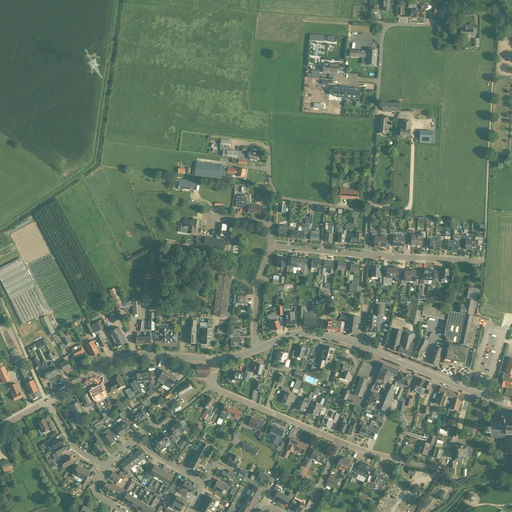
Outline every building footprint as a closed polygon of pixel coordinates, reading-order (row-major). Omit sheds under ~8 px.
[(476,34),(476,28),(473,28),(473,25),(465,26),(465,32),(465,34),(472,34),(476,34)] [(350,49),(349,56),(366,58),(366,65),(376,66),(377,49),(367,48),(367,51),(350,49)] [(329,67),(324,66),(323,66),(323,72),(337,73),(337,70),(343,71),(344,64),(337,63),(337,66),(329,65),(329,67)] [(341,86),(341,88),(333,87),(332,95),(337,95),(337,97),(344,98),(345,88),(345,87),(341,86)] [(345,88),(344,98),(348,98),(348,97),(355,97),(355,98),(359,99),(360,89),(345,88)] [(400,112),(400,103),(382,102),(382,111),(400,112)] [(387,134),(389,118),(378,117),(377,133),(387,134)] [(409,136),(409,129),(410,120),(400,120),(400,136),(409,136)] [(431,144),(432,131),(420,130),(419,143),(431,144)] [(230,141),(221,140),(219,150),(221,152),(222,152),(222,153),(222,154),(222,156),(226,156),(226,158),(232,158),(240,160),(240,159),(241,153),(241,151),(238,151),(237,157),(238,152),(229,151),(229,148),(228,147),(229,145),(230,146),(230,141)] [(257,160),(258,153),(250,152),(249,159),(257,160)] [(238,169),(228,167),(225,166),(225,165),(196,162),(194,176),(223,180),(224,173),(237,175),(237,176),(244,177),(245,170),(238,169)] [(178,188),(190,190),(192,178),(180,177),(178,188)] [(358,198),(358,190),(346,189),(340,188),(340,198),(345,199),(345,198),(358,198)] [(235,206),(238,207),(245,208),(245,207),(248,207),(247,213),(253,213),(259,214),(260,206),(248,205),(248,202),(246,202),(246,196),(236,195),(235,206)] [(284,213),(285,201),(277,201),(276,211),(279,211),(279,212),(284,213)] [(298,231),(297,238),(306,239),(307,230),(308,219),(305,219),(305,223),(302,223),(301,232),(298,231)] [(195,228),(196,221),(184,220),(184,227),(189,227),(189,233),(193,234),(194,228),(195,228)] [(324,241),(331,242),(332,234),(333,222),(328,221),(327,222),(323,222),(323,228),(326,229),(324,241)] [(195,247),(203,248),(223,251),(224,240),(226,224),(220,223),(218,235),(216,235),(216,239),(204,237),(204,243),(196,242),(195,247)] [(285,237),(286,231),(288,231),(288,226),(278,225),(277,230),(279,231),(278,237),(285,237)] [(288,237),(291,237),(291,238),(292,238),(292,239),(296,239),(296,238),(297,238),(298,231),(294,231),(295,227),(289,227),(288,237)] [(318,240),(319,235),(319,231),(319,228),(313,227),(313,230),(307,230),(306,239),(310,240),(318,240)] [(337,233),(338,234),(337,242),(344,243),(344,238),(345,238),(346,230),(342,230),(342,229),(337,228),(337,233)] [(411,237),(410,245),(411,245),(412,246),(414,246),(415,246),(415,245),(416,245),(417,235),(413,235),(414,231),(408,231),(408,237),(411,237)] [(422,245),(422,238),(425,238),(425,232),(420,231),(420,235),(417,235),(416,245),(417,245),(417,246),(418,246),(420,247),(421,246),(421,245),(422,245)] [(393,238),(392,246),(393,246),(394,247),(396,247),(397,247),(397,246),(398,246),(398,236),(395,236),(395,232),(390,232),(390,238),(393,238)] [(404,246),(404,239),(407,239),(407,233),(402,232),(402,236),(398,236),(398,246),(399,246),(399,247),(400,247),(402,248),(403,247),(403,246),(404,246)] [(350,238),(350,243),(360,245),(361,239),(361,233),(356,233),(356,239),(350,238)] [(371,238),(374,239),(374,247),(379,247),(380,237),(377,237),(377,233),(372,233),(371,238)] [(383,233),(383,237),(380,237),(379,247),(385,247),(386,239),(389,240),(389,234),(383,233)] [(426,244),(429,244),(429,250),(434,250),(435,240),(432,240),(432,236),(427,235),(426,244)] [(461,246),(462,237),(458,237),(458,236),(453,235),(453,241),(452,251),(458,251),(458,245),(461,246)] [(438,236),(438,240),(435,240),(434,250),(440,250),(440,244),(443,245),(444,236),(438,236)] [(444,245),(447,245),(447,251),(452,251),(453,241),(450,241),(450,237),(445,236),(444,245)] [(462,242),(465,242),(465,250),(470,250),(471,240),(468,240),(468,236),(462,236),(462,242)] [(481,244),(482,237),(475,237),(475,240),(471,240),(470,250),(477,250),(477,244),(481,244)] [(285,258),(278,257),(277,263),(277,267),(284,268),(284,263),(285,263),(285,258)] [(297,267),(298,259),(291,258),(288,257),(287,271),(292,272),(293,267),(297,268),(297,267)] [(0,268),(0,279),(10,299),(10,300),(22,324),(49,311),(36,285),(34,286),(20,258),(0,268)] [(305,259),(298,259),(297,267),(301,268),(301,272),(303,272),(303,276),(306,277),(308,259),(305,259)] [(312,260),(311,267),(311,270),(314,270),(314,271),(317,271),(316,280),(316,281),(319,282),(319,281),(321,269),(317,268),(318,268),(318,261),(312,260)] [(324,268),(329,268),(329,273),(332,273),(333,269),(332,269),(333,262),(324,261),(324,268)] [(337,269),(341,270),(341,276),(347,277),(348,271),(344,271),(345,263),(337,263),(337,269)] [(358,272),(358,265),(351,264),(350,271),(354,271),(354,275),(357,276),(357,272),(358,272)] [(381,283),(382,271),(378,271),(379,267),(372,267),(371,277),(378,277),(377,282),(381,283)] [(386,268),(386,275),(383,275),(383,282),(392,282),(392,278),(392,268),(391,268),(391,267),(388,267),(387,267),(387,268),(386,268)] [(397,276),(398,268),(397,268),(396,267),(394,267),(393,267),(393,268),(392,268),(392,278),(395,278),(395,282),(400,282),(400,276),(397,276)] [(425,284),(425,280),(428,280),(429,270),(428,270),(428,269),(427,268),(425,268),(424,269),(424,270),(423,270),(423,274),(420,274),(419,283),(425,284)] [(448,279),(448,269),(442,268),(442,274),(439,274),(438,281),(443,282),(444,279),(448,279)] [(405,270),(405,271),(404,271),(404,278),(401,278),(401,284),(406,284),(406,281),(409,281),(410,271),(409,271),(409,270),(408,270),(406,269),(405,270)] [(429,270),(428,280),(431,280),(431,284),(436,285),(437,275),(434,275),(434,270),(433,270),(433,269),(432,269),(430,269),(429,269),(429,270)] [(411,270),(411,271),(410,271),(409,281),(413,281),(413,285),(418,285),(418,279),(415,279),(416,271),(415,271),(414,270),(412,270),(411,270)] [(230,318),(231,313),(227,312),(231,276),(218,274),(213,315),(226,317),(230,318)] [(468,290),(467,299),(466,299),(465,305),(461,304),(459,313),(472,315),(473,309),(472,309),(472,307),(476,308),(480,289),(469,287),(468,290)] [(141,301),(139,301),(139,298),(132,299),(132,300),(122,303),(114,288),(107,291),(116,310),(122,307),(123,310),(130,308),(130,306),(132,305),(133,315),(142,314),(141,301)] [(246,304),(246,295),(236,294),(236,303),(246,304)] [(419,324),(423,301),(412,299),(412,302),(411,302),(411,304),(409,304),(407,316),(409,316),(409,319),(413,320),(412,323),(419,324)] [(482,319),(482,317),(472,315),(459,313),(456,312),(431,307),(433,300),(425,299),(424,305),(422,315),(447,320),(444,335),(448,340),(446,350),(444,358),(443,363),(464,368),(465,363),(469,346),(473,347),(478,318),(482,319)] [(371,315),(367,314),(367,326),(365,326),(365,331),(366,331),(366,332),(368,332),(368,333),(369,334),(372,334),(373,333),(375,333),(375,332),(377,332),(377,327),(376,327),(377,323),(381,323),(382,316),(381,316),(382,305),(375,304),(374,312),(372,312),(371,312),(371,313),(371,315)] [(303,328),(315,328),(316,314),(313,313),(313,311),(310,310),(310,313),(304,313),(303,313),(303,307),(298,307),(298,318),(304,318),(303,328)] [(113,323),(121,319),(116,311),(108,315),(113,323)] [(289,312),(285,312),(285,317),(287,317),(287,321),(286,321),(286,328),(295,327),(294,320),(292,320),(292,317),(294,316),(294,311),(289,312)] [(270,314),(267,316),(269,323),(271,327),(272,327),(274,331),(280,328),(278,320),(276,315),(275,313),(270,314)] [(359,317),(348,316),(348,315),(340,314),(339,319),(345,319),(345,320),(347,321),(346,332),(356,334),(359,317)] [(51,334),(54,340),(52,342),(54,346),(55,346),(56,348),(60,346),(59,345),(59,344),(63,342),(57,331),(55,332),(47,315),(40,319),(48,336),(51,334)] [(231,346),(241,346),(241,338),(239,338),(239,332),(236,332),(236,329),(240,329),(240,323),(236,323),(236,317),(233,317),(233,315),(232,323),(231,324),(230,333),(233,334),(233,339),(231,339),(231,346)] [(211,344),(212,329),(213,319),(208,319),(207,321),(207,322),(200,322),(200,328),(202,328),(201,344),(211,344)] [(196,328),(196,326),(198,326),(198,320),(189,320),(189,327),(187,327),(186,343),(195,343),(196,328)] [(342,332),(344,322),(338,321),(331,320),(331,322),(325,321),(324,329),(330,330),(330,329),(336,330),(336,331),(342,332)] [(94,332),(89,322),(84,325),(89,335),(94,332)] [(98,322),(90,326),(94,332),(94,333),(95,333),(98,331),(99,331),(101,330),(98,322)] [(226,327),(218,326),(217,333),(226,334),(226,327)] [(114,330),(117,336),(119,341),(120,341),(122,344),(127,342),(119,327),(114,330)] [(159,331),(159,340),(163,341),(172,342),(172,341),(176,341),(177,332),(173,332),(173,331),(169,331),(169,328),(160,328),(160,331),(159,331)] [(393,329),(391,337),(388,348),(398,350),(398,352),(410,355),(411,349),(412,349),(415,334),(393,329)] [(117,336),(114,330),(109,332),(117,347),(122,344),(120,341),(119,341),(117,336)] [(143,344),(143,336),(139,336),(138,333),(135,333),(135,338),(136,338),(136,344),(143,344)] [(151,338),(151,333),(148,333),(148,336),(143,336),(143,344),(151,344),(151,338)] [(100,334),(96,336),(102,347),(106,345),(100,334)] [(416,348),(417,349),(414,357),(420,359),(423,351),(425,352),(429,341),(420,337),(416,348)] [(44,339),(37,343),(39,348),(46,344),(44,339)] [(308,359),(311,343),(300,340),(296,356),(308,359)] [(91,356),(99,353),(93,341),(85,345),(91,356)] [(82,347),(81,344),(71,349),(73,351),(71,352),(74,357),(80,354),(85,352),(84,350),(82,347)] [(437,366),(443,349),(434,345),(428,362),(437,366)] [(330,362),(334,349),(325,346),(321,359),(319,358),(317,367),(322,368),(324,360),(330,362)] [(276,361),(282,362),(281,365),(288,367),(289,360),(286,359),(287,353),(278,351),(276,361)] [(71,367),(68,362),(70,360),(67,355),(63,358),(65,361),(60,364),(64,371),(71,367)] [(506,386),(511,387),(511,357),(509,357),(504,372),(508,373),(508,374),(504,373),(503,375),(500,385),(505,387),(505,386),(506,386)] [(35,368),(40,366),(37,358),(32,361),(35,368)] [(22,366),(21,363),(20,360),(13,363),(15,366),(17,368),(16,368),(21,380),(27,377),(22,366)] [(4,366),(3,367),(1,362),(0,362),(0,376),(3,383),(10,380),(4,366)] [(50,363),(53,368),(50,370),(48,366),(53,377),(59,373),(56,367),(54,363),(53,363),(53,362),(50,363)] [(264,377),(265,371),(262,371),(264,365),(256,363),(255,365),(254,365),(254,367),(255,367),(253,373),(260,374),(259,376),(264,377)] [(394,393),(395,393),(395,394),(393,393),(394,389),(397,382),(399,376),(396,375),(399,370),(383,363),(377,378),(372,391),(371,391),(365,407),(363,412),(383,419),(386,412),(388,413),(388,412),(387,411),(394,393)] [(355,369),(344,365),(339,377),(350,381),(355,369)] [(47,380),(53,377),(48,366),(44,368),(42,370),(44,373),(43,374),(47,380)] [(201,377),(201,366),(193,366),(193,374),(193,375),(197,375),(197,377),(201,377)] [(201,366),(201,377),(207,377),(207,374),(209,374),(210,366),(201,366)] [(304,372),(296,369),(293,376),(301,379),(304,372)] [(157,381),(163,385),(170,374),(163,370),(159,377),(157,381)] [(229,378),(238,381),(239,379),(241,380),(242,380),(244,372),(240,371),(240,373),(232,371),(231,373),(230,374),(230,375),(230,376),(229,378)] [(397,382),(394,389),(393,393),(395,394),(396,394),(395,396),(400,397),(402,392),(397,390),(399,387),(401,388),(402,386),(402,384),(406,374),(404,373),(404,372),(402,371),(401,372),(399,376),(397,382)] [(140,372),(140,373),(136,374),(137,380),(135,380),(140,389),(135,394),(136,396),(142,393),(142,389),(141,381),(144,380),(143,373),(142,372),(140,372)] [(170,388),(172,384),(176,377),(170,374),(163,385),(170,388)] [(408,375),(406,374),(402,384),(402,386),(402,387),(403,386),(404,386),(404,385),(408,386),(412,376),(411,376),(411,375),(409,374),(408,375)] [(123,382),(123,381),(122,379),(121,379),(119,376),(112,380),(114,383),(112,384),(112,383),(107,386),(110,392),(117,388),(117,389),(124,385),(123,382)] [(363,397),(369,380),(359,376),(353,394),(363,397)] [(412,388),(413,388),(414,390),(415,391),(417,392),(418,393),(420,394),(425,380),(419,378),(417,381),(415,380),(412,388)] [(29,394),(38,390),(33,380),(25,384),(29,394)] [(134,393),(135,394),(140,389),(135,380),(134,381),(134,380),(128,383),(134,393)] [(432,383),(425,380),(420,394),(422,395),(424,395),(426,395),(428,394),(430,395),(433,387),(430,386),(432,383)] [(180,398),(193,390),(188,381),(174,389),(180,398)] [(258,391),(262,392),(264,383),(258,381),(256,390),(258,391)] [(15,401),(22,397),(20,392),(16,383),(9,386),(12,393),(11,393),(15,401)] [(96,389),(102,398),(106,396),(101,386),(96,389)] [(447,400),(451,390),(440,386),(438,392),(434,403),(444,406),(447,400)] [(134,394),(130,388),(125,391),(129,398),(134,394)] [(345,388),(341,398),(346,400),(350,390),(345,388)] [(102,398),(96,389),(91,392),(97,401),(102,398)] [(461,401),(463,395),(451,390),(447,400),(450,401),(448,408),(458,411),(461,401)] [(294,401),(296,396),(285,392),(281,402),(288,405),(290,399),(294,401)] [(308,405),(310,400),(312,393),(310,392),(309,395),(307,394),(305,398),(301,396),(296,408),(302,410),(305,404),(308,405)] [(85,404),(88,402),(93,410),(96,408),(91,400),(90,400),(86,395),(81,398),(85,404)] [(201,405),(207,408),(202,417),(205,419),(204,422),(205,422),(204,423),(207,424),(211,416),(214,412),(211,410),(212,407),(211,407),(215,400),(207,395),(201,405)] [(320,410),(322,405),(325,398),(320,396),(317,403),(313,401),(308,413),(315,415),(317,409),(320,410)] [(147,398),(142,402),(145,407),(151,403),(147,398)] [(176,399),(170,403),(175,412),(181,408),(176,399)] [(126,401),(118,407),(121,411),(129,404),(126,401)] [(76,418),(84,414),(77,402),(70,406),(76,418)] [(136,408),(138,410),(135,412),(142,421),(146,417),(143,413),(146,411),(141,404),(136,408)] [(224,416),(229,406),(225,404),(220,415),(219,418),(223,420),(224,416)] [(229,406),(224,416),(229,418),(231,412),(235,414),(234,417),(238,418),(241,412),(229,406)] [(501,441),(501,446),(501,448),(507,448),(506,453),(511,453),(511,411),(508,412),(508,410),(502,410),(502,412),(501,422),(492,421),(492,424),(491,424),(491,426),(486,425),(486,426),(486,431),(485,431),(485,432),(491,432),(491,433),(492,433),(492,436),(491,437),(492,437),(496,437),(496,438),(497,438),(497,437),(501,437),(501,438),(502,438),(502,437),(504,437),(504,441),(501,441)] [(331,427),(334,420),(337,422),(340,414),(332,411),(330,419),(329,418),(329,417),(324,415),(322,422),(326,423),(326,425),(331,427)] [(131,422),(134,420),(137,424),(142,421),(135,412),(133,414),(131,412),(126,415),(127,416),(126,417),(130,422),(131,421),(131,422)] [(70,425),(71,425),(73,430),(76,428),(73,423),(75,422),(72,417),(68,419),(70,425)] [(130,431),(129,430),(130,429),(128,426),(130,424),(125,417),(122,419),(118,423),(120,426),(126,433),(126,432),(127,433),(130,431)] [(260,430),(264,422),(259,420),(259,421),(251,417),(248,425),(260,430)] [(339,430),(344,433),(349,421),(348,424),(345,423),(346,420),(341,418),(338,424),(341,426),(339,430)] [(43,432),(49,428),(50,431),(54,429),(50,423),(47,425),(46,422),(44,419),(37,422),(43,432)] [(366,434),(369,426),(363,424),(364,422),(360,420),(358,426),(361,427),(359,434),(362,435),(363,433),(366,434)] [(357,424),(352,422),(349,421),(344,433),(350,435),(352,430),(355,431),(357,424)] [(183,425),(182,426),(179,422),(174,425),(180,432),(184,429),(187,432),(190,429),(186,423),(184,425),(183,425)] [(115,433),(117,431),(121,436),(126,433),(120,426),(116,429),(113,425),(110,428),(115,433)] [(180,432),(174,425),(170,429),(175,435),(180,432)] [(369,426),(366,434),(369,435),(368,437),(372,439),(374,432),(377,433),(380,428),(374,425),(373,428),(369,426)] [(269,434),(275,437),(272,443),(280,446),(283,441),(279,439),(280,439),(284,431),(273,426),(269,434)] [(405,436),(406,434),(417,438),(418,435),(406,432),(407,429),(401,427),(399,434),(405,436)] [(109,446),(114,442),(111,437),(114,435),(109,429),(106,431),(108,434),(103,438),(109,446)] [(158,437),(165,445),(170,441),(164,433),(158,437)] [(418,452),(427,455),(429,449),(431,450),(432,445),(433,445),(436,436),(431,435),(430,436),(424,434),(424,437),(418,435),(417,438),(426,440),(427,437),(430,438),(428,443),(422,441),(418,452)] [(165,445),(158,437),(153,441),(156,444),(155,445),(156,446),(154,448),(159,454),(162,451),(160,449),(165,445)] [(49,447),(52,445),(54,449),(63,444),(59,439),(55,441),(54,438),(46,443),(49,447)] [(303,454),(307,445),(302,443),(301,443),(295,441),(290,438),(285,449),(282,448),(280,454),(282,455),(282,456),(287,458),(291,451),(293,452),(294,449),(300,452),(299,452),(303,454)] [(199,446),(207,450),(209,445),(202,441),(199,446)] [(98,454),(103,450),(97,442),(92,446),(98,454)] [(258,450),(244,442),(241,446),(255,455),(258,450)] [(443,450),(440,449),(442,444),(436,442),(432,457),(440,459),(443,450)] [(63,454),(62,452),(66,450),(63,444),(54,449),(56,452),(52,454),(55,459),(63,454)] [(467,460),(467,456),(471,456),(471,449),(467,448),(467,446),(455,445),(454,459),(467,460)] [(207,450),(199,446),(197,451),(204,455),(207,450)] [(149,458),(147,460),(145,457),(139,449),(134,453),(141,461),(143,459),(144,459),(147,463),(149,462),(151,463),(152,460),(149,458)] [(314,449),(311,457),(316,460),(322,463),(326,454),(319,451),(319,452),(314,449)] [(204,455),(197,451),(194,456),(201,460),(204,455)] [(130,457),(138,468),(140,467),(139,464),(138,463),(141,461),(134,453),(130,457)] [(239,461),(238,461),(240,457),(233,453),(231,457),(230,456),(227,463),(235,468),(239,461)] [(69,455),(62,460),(60,457),(52,462),(54,467),(61,463),(64,468),(73,463),(69,455)] [(201,460),(194,456),(191,461),(199,465),(201,460)] [(125,460),(131,468),(133,467),(134,468),(135,467),(137,470),(138,468),(130,457),(125,460)] [(338,469),(339,466),(343,468),(347,459),(344,457),(342,459),(340,458),(337,465),(336,467),(338,469)] [(311,461),(305,458),(301,465),(307,468),(311,461)] [(0,463),(5,473),(12,469),(8,459),(0,462),(0,463)] [(351,461),(347,459),(343,468),(349,471),(349,470),(351,471),(349,476),(355,464),(352,463),(352,464),(350,463),(351,461)] [(131,468),(125,460),(120,464),(126,472),(131,468)] [(199,465),(191,461),(189,466),(196,470),(199,465)] [(367,475),(370,467),(361,462),(359,466),(355,464),(349,476),(354,478),(356,473),(358,474),(359,471),(367,475)] [(74,479),(76,475),(79,477),(84,469),(78,465),(76,468),(73,466),(68,475),(74,479)] [(155,476),(159,468),(154,465),(150,473),(150,474),(147,472),(144,478),(147,480),(149,476),(150,478),(152,474),(155,476)] [(256,479),(265,484),(269,477),(263,473),(265,471),(259,467),(256,472),(259,473),(256,479)] [(159,479),(164,471),(159,468),(155,476),(159,479)] [(300,479),(303,474),(302,473),(303,469),(300,468),(299,471),(297,470),(292,478),(299,482),(301,479),(300,479)] [(84,469),(79,477),(82,479),(80,483),(86,486),(92,477),(89,475),(90,472),(84,469)] [(385,484),(389,475),(376,469),(371,480),(377,483),(378,480),(385,484)] [(232,479),(235,473),(229,470),(228,473),(223,470),(220,476),(228,480),(229,477),(232,479)] [(164,481),(169,473),(164,471),(159,479),(164,481)] [(123,479),(125,475),(120,472),(118,475),(113,472),(109,478),(117,483),(120,478),(123,479)] [(168,484),(169,484),(173,476),(169,473),(164,481),(166,483),(163,489),(168,491),(171,486),(168,484)] [(335,485),(337,479),(330,475),(327,481),(335,485)] [(249,479),(249,478),(247,481),(254,485),(252,490),(259,495),(262,489),(257,486),(258,484),(255,482),(251,480),(249,479)] [(181,488),(182,488),(181,489),(179,488),(177,492),(185,496),(188,491),(190,492),(193,486),(185,481),(181,488)] [(226,491),(229,486),(223,482),(221,485),(216,483),(213,488),(222,493),(224,489),(226,491)] [(116,491),(117,490),(123,493),(125,490),(113,483),(112,486),(106,483),(103,488),(111,493),(113,490),(116,491)] [(279,502),(283,494),(280,492),(281,490),(280,488),(278,487),(276,485),(273,491),(275,492),(276,491),(278,491),(273,499),(279,502)] [(298,490),(304,494),(306,489),(300,486),(298,490)] [(442,489),(438,494),(443,498),(442,500),(443,501),(444,500),(447,502),(451,496),(442,489)] [(249,495),(257,499),(259,495),(252,490),(249,495)] [(186,500),(181,498),(182,495),(176,492),(173,496),(176,498),(174,501),(183,506),(186,500)] [(284,505),(287,499),(290,501),(293,494),(288,492),(286,496),(283,494),(279,502),(284,505)] [(476,495),(470,492),(467,498),(473,501),(476,495)] [(127,503),(132,495),(127,493),(122,500),(127,503)] [(208,498),(206,501),(216,507),(217,507),(221,499),(209,493),(206,497),(208,498)] [(132,495),(127,503),(132,505),(136,498),(132,495)] [(246,500),(254,504),(257,499),(249,495),(246,500)] [(136,498),(132,505),(137,508),(141,501),(136,498)] [(301,510),(305,504),(297,500),(296,501),(293,499),(290,505),(293,506),(292,509),(297,511),(299,511),(301,509),(301,510)] [(251,508),(252,509),(254,504),(246,500),(244,504),(244,505),(251,508)] [(141,501),(137,508),(141,511),(146,504),(141,501)] [(173,511),(174,509),(180,511),(183,506),(174,501),(172,505),(169,503),(167,508),(173,511)] [(203,506),(211,510),(213,507),(216,508),(216,507),(206,501),(203,506)]
